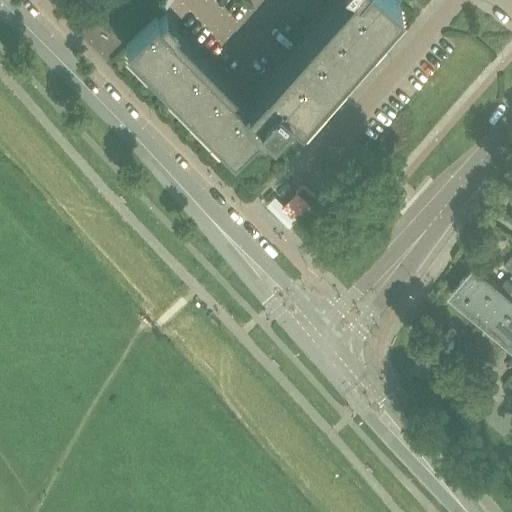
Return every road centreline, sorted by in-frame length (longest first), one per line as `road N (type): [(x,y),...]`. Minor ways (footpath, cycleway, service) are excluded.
road 1 (tertiary): [(320,343),(0,0)]
road 2 (tertiary): [(320,343),(442,208),(511,113)]
road 3 (residential): [(276,207),(454,0)]
road 4 (tertiary): [(465,511),(320,343)]
